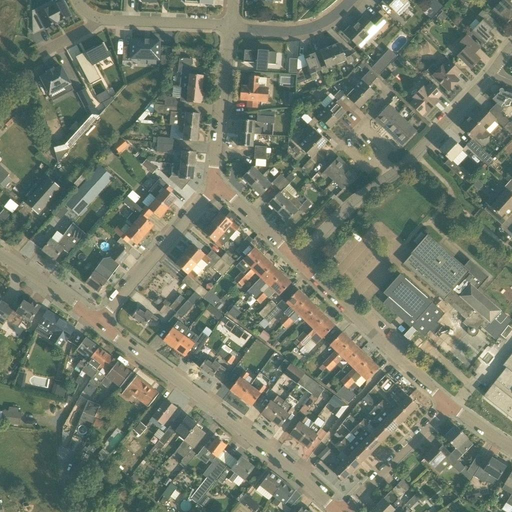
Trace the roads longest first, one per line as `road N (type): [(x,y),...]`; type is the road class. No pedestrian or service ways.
road 1 (residential): [(337,511),(99,322)]
road 2 (residential): [(449,405),(294,259)]
road 3 (residential): [(99,322),(212,185)]
road 4 (residential): [(212,185),(231,29)]
road 5 (residential): [(341,511),(449,405)]
road 6 (residential): [(392,172),(493,72)]
road 7 (residential): [(97,22),(231,29)]
road 8 (residential): [(294,259),(392,172)]
road 9 (residential): [(231,29),(312,28),(351,0)]
road 10 (residential): [(99,322),(0,249)]
